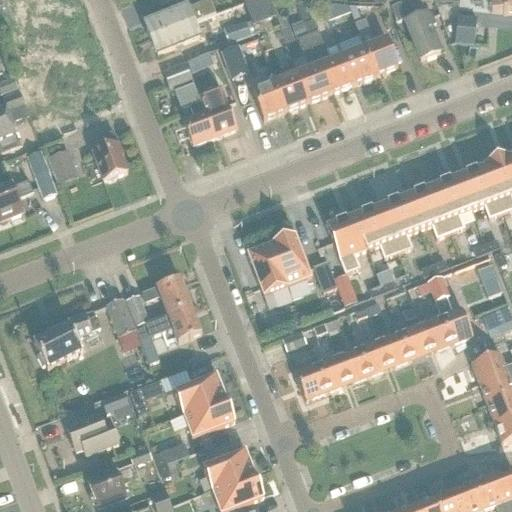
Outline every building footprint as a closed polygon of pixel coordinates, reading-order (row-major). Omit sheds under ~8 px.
[(4,0),(0,1),(0,11),(2,17),(9,14),(4,0)] [(19,0),(23,9),(45,0),(19,0)] [(66,16),(59,0),(45,0),(23,9),(31,29),(66,16)] [(166,0),(153,0),(158,10),(169,6),(166,0)] [(511,0),(491,0),(492,0),(490,15),(511,17),(511,0)] [(268,4),(241,1),(249,21),(272,12),(268,4)] [(185,12),(144,28),(150,44),(191,28),(191,27),(215,17),(209,3),(185,12)] [(304,13),(306,7),(295,7),(301,25),(302,27),(309,24),(304,13)] [(349,18),(346,9),(320,7),(327,26),(349,18)] [(410,23),(404,8),(392,12),(397,27),(410,23)] [(355,11),(348,10),(355,29),(355,28),(361,26),(355,11)] [(14,28),(9,14),(2,17),(6,31),(14,28)] [(39,50),(74,36),(66,16),(31,29),(39,50)] [(419,64),(439,57),(429,31),(435,29),(430,18),(406,27),(409,37),(419,64)] [(458,20),(455,46),(473,48),(476,22),(458,20)] [(309,24),(302,27),(306,37),(307,40),(308,39),(317,36),(312,23),(309,24)] [(227,47),(252,38),(248,24),(222,33),(227,47)] [(301,25),(291,29),(295,41),(306,37),(302,27),(301,25)] [(365,53),(376,81),(397,73),(386,45),(374,49),(365,25),(361,26),(355,28),(365,53)] [(191,28),(150,44),(156,59),(197,43),(191,28)] [(353,90),(342,62),(329,67),(318,35),(317,36),(308,39),(330,99),(353,90)] [(47,70),(82,56),(74,36),(39,50),(47,70)] [(308,107),(330,99),(308,39),(307,40),(296,44),(308,75),(297,79),(308,107)] [(18,42),(11,44),(15,59),(23,56),(18,42)] [(230,81),(246,75),(238,52),(221,58),(230,81)] [(353,90),(376,81),(365,53),(342,62),(353,90)] [(28,70),(23,56),(15,59),(20,73),(28,70)] [(90,77),(82,56),(47,70),(56,91),(90,77)] [(192,64),(185,66),(190,79),(197,76),(192,64)] [(170,95),(192,86),(190,79),(185,66),(162,75),(170,95)] [(99,99),(90,77),(56,91),(64,112),(99,99)] [(285,116),(308,107),(297,79),(274,88),(285,116)] [(32,84),(24,87),(30,101),(37,98),(32,84)] [(14,85),(0,90),(0,99),(17,93),(14,85)] [(197,101),(195,96),(192,88),(174,95),(182,114),(189,111),(193,122),(182,126),(192,152),(215,143),(198,101),(197,101)] [(262,125),(285,116),(274,88),(252,97),(262,125)] [(198,101),(215,143),(236,135),(226,108),(226,109),(219,93),(198,101)] [(5,114),(10,127),(28,120),(29,120),(24,107),(23,107),(18,94),(2,100),(3,104),(2,104),(5,114)] [(43,112),(37,98),(30,101),(35,115),(43,112)] [(10,127),(5,114),(0,116),(0,153),(2,157),(19,150),(10,127)] [(108,186),(114,184),(116,181),(127,177),(121,162),(122,161),(112,136),(102,140),(106,152),(91,157),(102,186),(105,185),(108,186)] [(57,188),(77,180),(67,154),(46,162),(57,188)] [(40,157),(26,162),(29,169),(34,182),(47,176),(42,164),(40,157)] [(511,199),(511,167),(508,158),(482,168),(502,219),(511,214),(511,203),(511,200),(511,199)] [(488,224),(502,219),(482,168),(456,178),(470,215),(483,211),(488,224)] [(47,176),(34,182),(42,204),(56,199),(47,176)] [(458,220),(470,215),(456,178),(430,188),(449,239),(463,233),(458,220)] [(33,199),(28,187),(13,193),(11,189),(0,193),(0,225),(10,222),(11,224),(20,220),(19,218),(22,217),(17,205),(33,199)] [(435,244),(449,239),(430,188),(404,198),(418,235),(430,231),(435,244)] [(406,240),(418,235),(404,198),(378,208),(397,259),(411,253),(406,240)] [(383,264),(397,259),(378,208),(351,218),(366,255),(378,251),(383,264)] [(354,260),(366,255),(351,218),(324,228),(344,279),(359,273),(354,260)] [(286,292),(311,283),(295,241),(271,251),(286,292)] [(495,244),(483,249),(487,258),(499,253),(495,244)] [(483,249),(472,254),(475,262),(487,258),(483,249)] [(262,301),(286,292),(271,251),(247,260),(262,301)] [(502,257),(493,260),(498,272),(506,269),(502,257)] [(443,265),(431,269),(435,278),(447,273),(443,265)] [(326,267),(312,273),(322,299),(336,293),(326,267)] [(431,269),(419,274),(423,283),(435,278),(431,269)] [(489,270),(476,275),(481,287),(494,282),(489,270)] [(445,302),(449,300),(441,281),(427,286),(435,306),(445,302)] [(167,320),(190,311),(179,284),(156,292),(141,298),(145,307),(159,301),(166,319),(167,320)] [(391,285),(379,289),(382,298),(394,294),(391,285)] [(425,288),(416,292),(419,298),(428,295),(425,288)] [(379,289),(367,294),(370,303),(382,298),(379,289)] [(352,294),(339,299),(343,310),(356,305),(352,294)] [(135,330),(147,325),(138,300),(125,305),(135,330)] [(435,306),(440,321),(451,350),(472,342),(460,313),(451,316),(445,302),(435,306)] [(117,342),(134,335),(123,304),(104,311),(117,342)] [(369,321),(380,316),(376,308),(366,312),(369,321)] [(190,311),(167,320),(166,319),(143,328),(149,342),(172,333),(177,347),(200,338),(190,311)] [(511,326),(506,312),(482,321),(490,342),(511,333),(511,326)] [(363,313),(354,316),(357,324),(366,321),(363,313)] [(404,325),(414,321),(411,313),(401,317),(404,325)] [(46,374),(82,356),(75,343),(100,334),(93,315),(66,325),(67,330),(33,348),(39,360),(37,362),(42,371),(44,370),(46,374)] [(295,318),(288,321),(292,333),(300,330),(295,318)] [(430,358),(451,350),(440,321),(418,329),(430,358)] [(323,328),(326,336),(327,337),(338,333),(334,324),(323,328)] [(315,341),(326,336),(323,328),(312,333),(315,341)] [(409,366),(430,358),(418,329),(398,337),(409,366)] [(148,343),(143,330),(135,334),(139,346),(148,343)] [(140,348),(135,336),(118,343),(122,355),(140,348)] [(286,357),(306,349),(301,336),(281,344),(286,357)] [(388,374),(409,366),(398,337),(377,345),(388,374)] [(148,343),(139,346),(149,369),(158,366),(149,342),(148,343)] [(367,382),(388,374),(377,345),(356,353),(367,382)] [(347,390),(367,382),(356,353),(336,361),(347,390)] [(478,389),(511,375),(511,354),(509,355),(511,362),(511,368),(503,372),(498,359),(471,370),(478,389)] [(328,397),(347,390),(336,361),(316,368),(328,397)] [(305,406),(328,397),(316,368),(294,377),(305,406)] [(486,409),(511,398),(511,394),(509,386),(511,385),(511,375),(478,389),(486,409)] [(182,419),(225,403),(216,379),(172,395),(182,419)] [(159,385),(128,396),(133,409),(144,405),(164,397),(159,385)] [(105,419),(127,410),(122,397),(100,406),(105,419)] [(493,428),(511,420),(511,398),(486,409),(493,428)] [(182,419),(191,443),(234,427),(225,403),(182,419)] [(101,428),(97,420),(65,432),(75,457),(83,454),(85,462),(117,449),(108,425),(101,428)] [(511,420),(493,428),(501,449),(511,444),(511,420)] [(331,489),(369,477),(357,437),(319,449),(331,489)] [(184,448),(161,457),(166,469),(188,460),(184,448)] [(132,472),(151,465),(146,452),(127,459),(132,472)] [(210,495),(254,478),(245,454),(201,471),(210,495)] [(161,457),(153,461),(157,472),(166,469),(161,457)] [(166,469),(157,472),(162,484),(171,481),(166,469)] [(137,485),(132,472),(116,478),(115,476),(103,481),(103,482),(87,488),(88,490),(86,490),(94,511),(96,511),(98,511),(125,502),(121,491),(137,485)] [(492,480),(503,511),(511,511),(511,507),(511,504),(511,503),(511,474),(511,472),(492,480)] [(210,495),(216,511),(238,511),(263,502),(254,478),(210,495)] [(503,511),(492,480),(472,487),(481,511),(491,511),(493,511),(503,511)] [(481,511),(472,487),(452,495),(458,511),(481,511)] [(169,511),(163,495),(149,500),(153,511),(169,511)] [(458,511),(452,495),(432,503),(436,511),(458,511)] [(436,511),(432,503),(413,510),(413,511),(436,511)]
